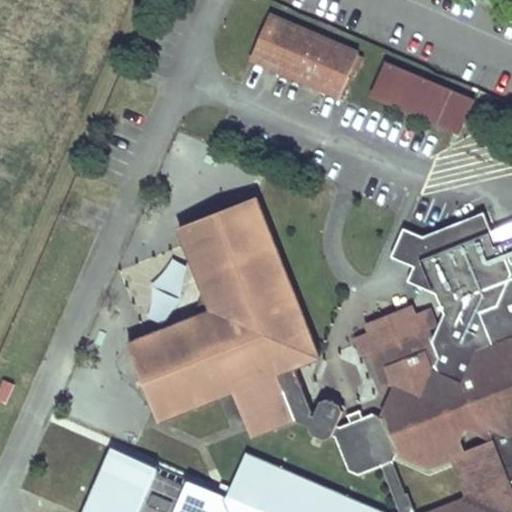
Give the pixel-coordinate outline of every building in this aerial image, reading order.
[(273,12),(256,53),(361,99),(375,66),(348,54),(334,48),(338,40),(273,12)] [(352,43),(339,38),(338,40),(334,48),(348,54),(352,43)] [(474,101),(385,63),(372,94),(460,133),(474,101)] [(259,196),(178,227),(211,311),(127,343),(159,424),(234,395),(251,440),(297,422),(279,375),(297,368),(322,358),(259,196)] [(511,234),(499,239),(484,212),(425,237),(404,230),(394,258),(413,268),(410,283),(436,294),(447,320),(437,341),(443,356),(436,371),(463,381),(477,351),(495,343),(511,336),(511,234)] [(413,303),(365,324),(368,333),(354,338),(361,357),(369,354),(380,382),(395,386),(380,418),(385,420),(398,449),(396,455),(431,470),(453,462),(451,456),(466,450),(463,443),(468,431),(489,442),(497,439),(492,430),(511,439),(511,336),(495,343),(477,351),(463,381),(436,371),(443,356),(437,341),(432,330),(441,326),(433,307),(417,313),(413,303)] [(316,412),(297,368),(279,375),(297,422),(311,424),(314,433),(327,439),(333,434),(338,437),(349,469),(361,475),(384,465),(395,461),(396,455),(398,449),(385,420),(380,418),(374,415),(340,427),(345,411),(340,403),(326,399),(321,401),(316,412)] [(427,511),(511,511),(511,478),(499,445),(497,439),(489,442),(466,450),(451,456),(453,462),(465,497),(427,511)] [(511,439),(499,445),(511,478),(511,439)] [(140,511),(159,469),(113,448),(85,511),(140,511)] [(384,511),(248,453),(229,498),(233,511),(384,511)] [(395,461),(384,465),(401,511),(416,511),(409,492),(407,493),(395,461)] [(177,511),(190,482),(159,469),(140,511),(177,511)] [(233,511),(229,498),(190,482),(177,511),(233,511)]
